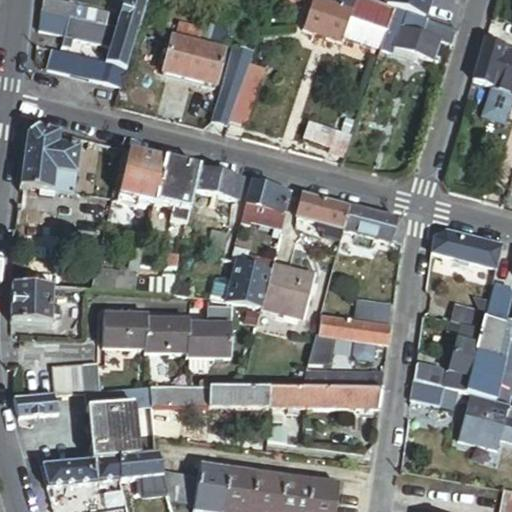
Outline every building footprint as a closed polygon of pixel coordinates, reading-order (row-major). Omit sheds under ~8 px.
[(139,40),(149,7),(127,0),(121,23),(117,35),(138,42),(139,40)] [(291,0),(291,2),(313,9),(315,0),(291,0)] [(337,0),(315,0),(313,9),(304,37),(343,49),(344,46),(351,27),(357,7),(337,0)] [(425,28),(434,0),(389,0),(385,14),(395,18),(425,28)] [(391,32),(395,18),(385,14),(358,5),(357,7),(351,27),(388,39),(391,32)] [(75,11),(44,6),(43,19),(98,31),(108,33),(110,21),(75,14),(75,11)] [(441,48),(446,34),(395,18),(391,32),(402,36),(403,35),(441,48)] [(98,31),(43,19),(41,34),(96,46),(97,43),(98,31)] [(117,35),(121,23),(110,21),(108,33),(117,35)] [(388,39),(351,27),(344,46),(381,58),(384,50),(388,39)] [(114,47),(117,35),(108,33),(98,31),(97,43),(114,47)] [(214,44),(229,48),(232,34),(218,31),(214,44)] [(396,54),(402,36),(391,32),(388,39),(384,50),(396,54)] [(179,33),(178,41),(199,47),(202,39),(179,33)] [(453,53),(458,38),(446,34),(441,48),(441,49),(448,51),(453,53)] [(128,76),(138,42),(117,35),(114,47),(107,70),(128,76)] [(441,49),(441,48),(403,35),(402,36),(396,54),(396,56),(412,62),(418,64),(434,69),(436,65),(441,49)] [(227,54),(229,48),(214,44),(212,51),(227,54)] [(173,46),(163,81),(215,95),(225,61),(173,46)] [(511,56),(486,48),(473,87),(492,94),(487,109),(511,117),(511,56)] [(442,67),(448,51),(441,49),(436,65),(442,67)] [(384,50),(381,58),(394,63),(394,62),(396,56),(396,54),(384,50)] [(412,62),(396,56),(394,62),(410,68),(412,62)] [(123,93),(128,76),(107,70),(100,68),(97,68),(92,86),(123,93)] [(267,78),(250,72),(246,83),(263,89),(267,78)] [(445,80),(436,77),(430,96),(439,99),(445,80)] [(263,89),(246,83),(230,130),(247,136),(263,89)] [(315,132),(311,148),(331,155),(329,160),(343,164),(350,144),(315,132)] [(27,143),(21,193),(41,195),(52,197),(59,148),(60,139),(39,133),(27,143)] [(81,144),(60,139),(59,148),(80,153),(81,144)] [(52,197),(55,197),(74,199),(80,153),(59,148),(52,197)] [(129,157),(124,156),(113,199),(118,200),(129,157)] [(166,167),(129,157),(118,200),(149,208),(154,210),(166,167)] [(200,176),(166,167),(154,210),(174,215),(189,219),(195,196),(200,176)] [(471,178),(459,175),(456,188),(468,191),(471,178)] [(242,187),(200,176),(195,196),(237,207),(242,187)] [(484,195),(488,182),(476,179),(472,192),(484,195)] [(292,200),(253,190),(248,209),(257,212),(287,219),(292,200)] [(52,197),(41,195),(40,204),(55,206),(55,197),(52,197)] [(113,199),(111,207),(137,214),(137,211),(147,213),(149,208),(118,200),(113,199)] [(349,215),(303,203),(297,224),(343,236),(349,215)] [(257,212),(248,209),(243,229),(252,231),(257,212)] [(189,219),(174,215),(171,228),(185,232),(189,219)] [(397,227),(349,215),(343,236),(359,241),(366,242),(391,249),(397,227)] [(404,239),(397,227),(391,249),(402,252),(404,239)] [(29,230),(29,240),(51,241),(51,232),(29,230)] [(212,236),(207,261),(222,264),(227,240),(212,236)] [(434,244),(433,259),(496,276),(501,254),(442,238),(434,244)] [(138,239),(134,256),(154,260),(158,244),(138,239)] [(277,242),(267,239),(260,268),(269,270),(277,242)] [(26,290),(61,292),(62,275),(63,242),(51,241),(29,240),(26,290)] [(83,277),(82,297),(88,297),(94,274),(100,252),(84,251),(83,277)] [(511,268),(511,256),(503,254),(495,289),(506,292),(511,268)] [(116,278),(111,299),(134,300),(138,284),(141,273),(147,275),(151,275),(154,260),(134,256),(128,281),(116,278)] [(147,286),(143,301),(170,302),(173,290),(180,262),(169,259),(163,284),(145,283),(147,275),(141,273),(138,284),(147,286)] [(229,302),(227,311),(244,313),(253,274),(239,268),(233,288),(229,302)] [(315,283),(274,273),(273,279),(264,315),(304,325),(310,303),(311,297),(315,283)] [(116,278),(94,274),(88,297),(111,299),(116,278)] [(253,274),(244,313),(264,315),(273,279),(253,274)] [(61,292),(61,296),(82,297),(83,277),(62,275),(61,292)] [(138,284),(134,300),(143,301),(147,286),(138,284)] [(225,298),(229,302),(233,288),(228,288),(225,298)] [(495,289),(493,288),(487,307),(484,320),(484,322),(505,327),(511,302),(511,299),(508,292),(506,292),(495,289)] [(173,290),(170,302),(187,305),(189,293),(173,290)] [(56,295),(13,292),(12,330),(54,332),(56,295)] [(475,304),(471,317),(484,320),(487,307),(475,304)] [(363,328),(388,332),(391,311),(359,307),(356,328),(363,329),(363,328)] [(455,312),(450,328),(480,336),(484,322),(484,320),(471,317),(455,312)] [(208,320),(207,335),(231,336),(232,321),(208,320)] [(356,328),(322,322),(320,343),(324,344),(354,348),(356,328)] [(484,322),(480,336),(475,356),(493,361),(496,362),(505,327),(484,322)] [(146,359),(147,329),(147,326),(103,324),(102,357),(146,359)] [(388,353),(392,332),(388,332),(363,328),(363,329),(356,328),(354,348),(358,348),(378,351),(388,353)] [(480,336),(450,328),(448,337),(455,339),(444,383),(442,393),(443,394),(464,399),(475,356),(480,336)] [(188,363),(189,334),(189,331),(147,329),(146,359),(146,362),(188,363)] [(231,336),(207,335),(189,334),(188,363),(188,367),(231,368),(232,336),(231,336)] [(317,343),(312,358),(322,359),(324,344),(320,343),(317,343)] [(378,351),(358,348),(357,360),(376,362),(378,351)] [(493,361),(475,356),(464,399),(482,403),(483,396),(493,361)] [(437,375),(417,370),(415,386),(442,393),(444,383),(437,375)] [(52,376),(56,404),(89,401),(100,400),(98,373),(52,376)] [(307,379),(302,398),(306,398),(346,398),(382,399),(385,380),(307,379)] [(442,393),(415,386),(412,405),(439,412),(443,394),(442,393)] [(152,416),(150,395),(127,397),(130,426),(152,424),(152,420),(152,416)] [(183,416),(183,396),(150,395),(152,416),(183,416)] [(208,417),(208,397),(183,396),(183,416),(208,417)] [(483,396),(482,403),(483,404),(494,407),(496,400),(483,396)] [(127,397),(100,400),(89,401),(93,449),(135,446),(135,449),(155,448),(154,444),(152,424),(130,426),(127,397)] [(270,397),(208,397),(208,417),(269,417),(270,397)] [(302,398),(270,397),(269,417),(306,418),(306,398),(302,398)] [(306,398),(306,418),(344,418),(346,398),(306,398)] [(346,398),(344,418),(379,418),(382,399),(346,398)] [(511,401),(496,398),(496,400),(494,407),(507,410),(511,411),(511,401)] [(56,404),(15,408),(20,426),(59,422),(56,404)] [(494,407),(483,404),(479,418),(503,425),(504,421),(506,412),(507,410),(494,407)] [(154,444),(179,447),(180,436),(166,434),(167,420),(152,420),(152,424),(154,444)] [(182,420),(167,420),(166,434),(180,436),(182,420)] [(511,422),(504,421),(503,425),(498,445),(511,448),(511,422)] [(287,440),(269,439),(269,452),(286,454),(287,440)] [(93,449),(95,469),(114,467),(137,465),(135,449),(135,446),(93,449)] [(156,464),(155,448),(135,449),(137,465),(156,464)] [(159,476),(156,464),(137,465),(114,467),(120,486),(121,490),(137,489),(162,486),(159,476)] [(114,467),(95,469),(97,488),(120,486),(114,467)] [(95,469),(42,474),(48,495),(98,491),(97,488),(95,469)] [(189,480),(159,476),(162,486),(167,504),(168,507),(185,510),(189,480)] [(199,511),(193,511),(227,511),(232,480),(203,477),(203,482),(199,511)] [(197,481),(189,480),(185,510),(193,511),(197,481)] [(232,480),(227,511),(255,511),(259,484),(232,480)] [(203,482),(197,481),(193,511),(199,511),(203,482)] [(259,484),(255,511),(283,511),(287,488),(259,484)] [(167,504),(162,486),(137,489),(139,506),(167,504)] [(287,488),(283,511),(309,511),(313,491),(287,488)] [(309,511),(337,511),(339,495),(313,491),(309,511)] [(511,511),(511,498),(503,497),(499,511),(511,511)]
